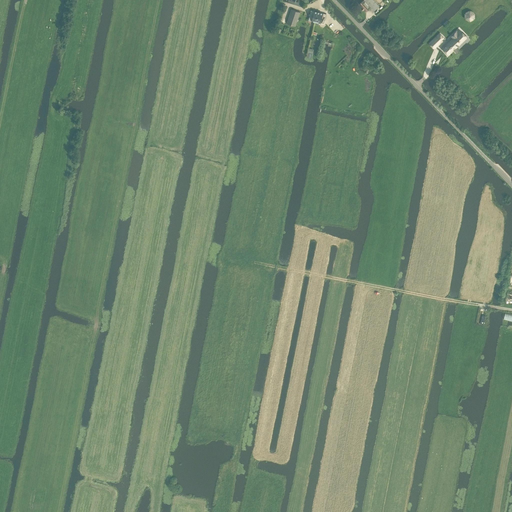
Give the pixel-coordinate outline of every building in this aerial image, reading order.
[(379,6),(373,0),(363,0),(359,4),(365,11),(370,7),(373,11),(379,6)] [(295,26),(300,12),(291,9),(287,23),(295,26)] [(314,11),(311,10),(308,20),(311,21),(312,20),(312,21),(315,21),(318,12),(314,11)] [(323,13),(318,12),(315,21),(321,23),(321,22),(321,23),(324,24),(326,14),(323,13)] [(454,39),(452,41),(451,40),(449,41),(442,48),(448,55),(454,50),(457,53),(459,50),(456,47),(467,36),(463,32),(462,33),(458,29),(457,30),(451,36),(454,39)] [(434,49),(439,44),(441,40),(444,37),(439,32),(428,43),(434,49)]
